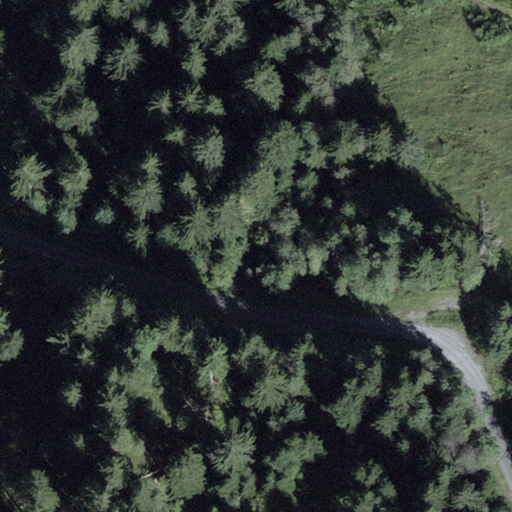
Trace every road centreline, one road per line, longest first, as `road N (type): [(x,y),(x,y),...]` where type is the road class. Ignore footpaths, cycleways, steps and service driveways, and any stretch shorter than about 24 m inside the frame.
road 1 (track): [(0,234),(236,308),(385,332)]
road 2 (track): [(511,484),(464,359),(385,332)]
road 3 (track): [(385,332),(409,309),(511,305)]
